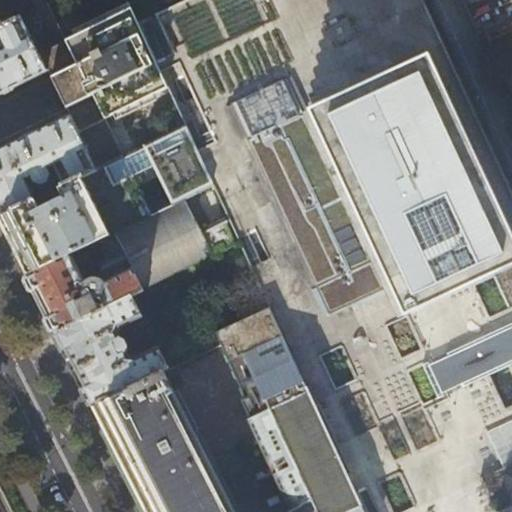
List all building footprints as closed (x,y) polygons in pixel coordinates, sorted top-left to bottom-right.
[(482,480),(510,467),(511,465),(511,192),(423,0),(186,0),(157,13),(214,136),(194,147),(211,185),(225,214),(239,244),(269,310),(271,315),(360,508),(361,511),(393,511),(380,482),(400,473),(415,507),(439,497),(424,462),(444,453),(459,487),(481,478),(482,480)] [(130,10),(38,54),(46,70),(58,94),(69,116),(77,131),(167,88),(130,10)] [(3,25),(0,26),(0,93),(46,70),(38,54),(20,17),(3,25)] [(511,29),(489,40),(511,92),(511,29)] [(95,170),(77,131),(69,116),(0,150),(0,217),(35,199),(26,180),(32,177),(35,182),(42,185),(48,182),(51,174),(48,169),(54,166),(63,185),(95,170)] [(184,125),(95,170),(63,185),(35,199),(0,217),(15,247),(29,275),(72,254),(104,237),(183,198),(211,185),(194,147),(184,125)] [(133,295),(239,244),(225,214),(221,216),(214,220),(198,228),(183,198),(104,237),(104,264),(82,275),(72,254),(29,275),(26,276),(32,286),(49,320),(55,333),(133,295)] [(133,295),(55,333),(62,346),(93,406),(160,373),(169,368),(158,347),(137,358),(131,354),(130,350),(131,347),(128,339),(124,339),(122,335),(122,328),(143,317),(133,295)] [(161,374),(160,373),(93,406),(146,511),(233,511),(208,464),(263,438),(297,511),(350,511),(360,508),(271,315),(269,310),(214,335),(220,347),(161,374)] [(511,511),(511,465),(510,467),(511,471),(511,506),(499,511),(511,511)]
